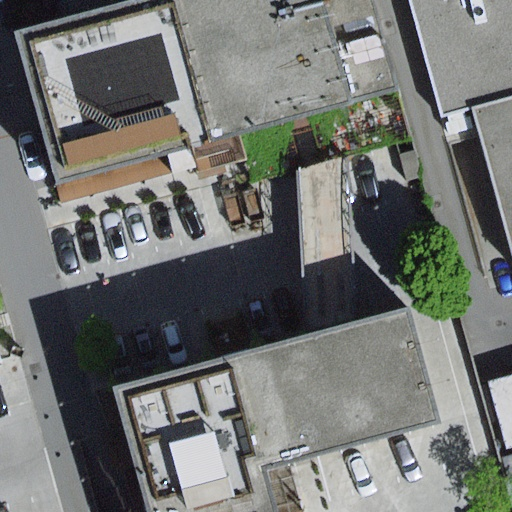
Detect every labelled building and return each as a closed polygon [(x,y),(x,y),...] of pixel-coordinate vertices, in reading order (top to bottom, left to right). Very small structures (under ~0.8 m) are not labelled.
[(371,0),(140,0),(17,34),(59,182),(396,89),(371,0)] [(511,0),(410,0),(443,121),(477,112),(511,102),(511,0)] [(511,102),(477,112),(511,241),(511,102)] [(274,511),(263,467),(435,422),(401,310),(117,389),(148,511),(274,511)] [(508,449),(511,448),(511,374),(491,380),(508,449)]
